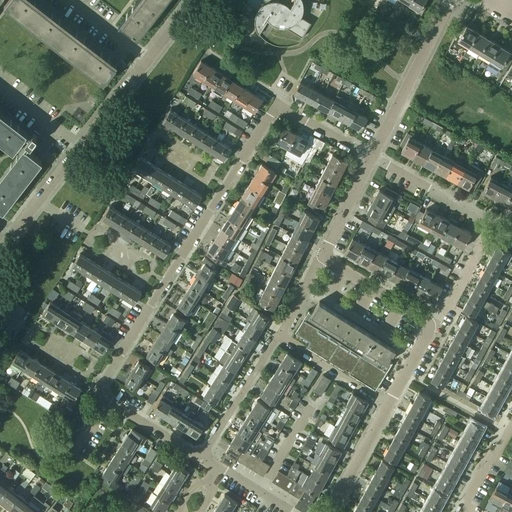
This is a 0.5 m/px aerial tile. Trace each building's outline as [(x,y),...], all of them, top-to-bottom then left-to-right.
[(9,9),(104,82),(118,64),(35,0),(7,0),(4,5),(9,9)] [(123,26),(138,38),(167,0),(138,0),(120,24),(123,26)] [(262,36),(268,41),(270,43),(273,44),(275,45),(278,46),(280,46),(283,47),(285,47),(288,47),(291,46),(298,45),(298,44),(302,38),(311,23),(301,16),(302,15),(302,13),(303,12),(303,10),(303,8),(303,6),(303,4),(303,3),(303,1),(302,0),(278,0),(277,0),(245,0),(245,2),(257,10),(257,11),(256,13),(255,14),(255,16),(255,23),(255,26),(256,28),(257,30),(258,31),(259,33),(261,35),(262,36)] [(410,0),(408,4),(422,13),(426,4),(424,3),(425,0),(410,0)] [(395,27),(410,36),(414,29),(399,20),(395,27)] [(462,43),(469,47),(478,32),(467,25),(466,26),(462,23),(449,47),(457,52),(462,43)] [(469,47),(479,54),(489,38),(478,32),(469,47)] [(479,54),(490,60),(499,45),(489,38),(479,54)] [(498,71),(503,74),(511,59),(511,56),(508,55),(510,51),(499,45),(490,60),(487,64),(498,71)] [(193,73),(203,80),(211,67),(201,61),(193,73)] [(203,80),(214,86),(221,74),(211,67),(203,80)] [(221,96),(224,93),(232,80),(221,74),(214,86),(211,90),(221,96)] [(224,93),(234,99),(242,87),(232,80),(224,93)] [(294,94),(305,100),(312,88),(300,82),(294,94)] [(234,99),(244,106),(252,93),(242,87),(234,99)] [(188,93),(193,96),(197,91),(192,88),(188,93)] [(305,100),(316,106),(323,94),(312,88),(305,100)] [(193,96),(198,99),(202,94),(197,91),(193,96)] [(244,106),(254,112),(262,100),(252,93),(244,106)] [(316,106),(327,112),(334,100),(323,94),(316,106)] [(183,101),(188,105),(191,100),(186,96),(183,101)] [(188,105),(193,108),(196,103),(191,100),(188,105)] [(208,106),(214,109),(217,104),(212,100),(208,106)] [(327,112),(338,118),(345,106),(334,100),(327,112)] [(214,109),(219,112),(222,107),(217,104),(214,109)] [(338,118),(349,124),(359,107),(353,104),(350,109),(345,106),(338,118)] [(349,124),(361,130),(367,118),(361,115),(364,110),(359,107),(349,124)] [(203,114),(208,117),(211,112),(206,109),(203,114)] [(163,122),(173,129),(180,117),(170,110),(163,122)] [(0,140),(13,151),(19,143),(26,135),(29,137),(31,135),(0,111),(0,140)] [(208,117),(213,121),(217,116),(211,112),(208,117)] [(229,119),(234,122),(237,116),(232,113),(229,119)] [(234,122),(244,128),(248,123),(237,116),(234,122)] [(173,129),(183,135),(191,123),(180,117),(173,129)] [(224,127),(229,130),(232,125),(227,122),(224,127)] [(183,135),(193,141),(201,129),(191,123),(183,135)] [(229,130),(234,133),(237,128),(232,125),(229,130)] [(277,142),(288,149),(296,134),(285,127),(277,142)] [(193,141),(203,148),(211,136),(201,129),(193,141)] [(21,145),(24,147),(28,150),(36,139),(35,138),(37,136),(33,132),(31,135),(29,137),(26,135),(19,143),(21,145)] [(401,152),(412,158),(420,143),(411,138),(413,136),(407,132),(400,145),(404,147),(401,152)] [(299,155),(305,144),(308,140),(296,134),(288,149),(299,155)] [(203,148),(214,154),(221,142),(211,136),(203,148)] [(214,154),(224,161),(232,149),(221,142),(214,154)] [(412,158),(423,164),(431,149),(420,143),(412,158)] [(305,158),(308,153),(311,147),(305,144),(299,155),(305,158)] [(308,153),(313,156),(317,148),(312,145),(311,147),(308,153)] [(0,177),(0,209),(3,212),(42,161),(28,150),(24,147),(0,177)] [(423,164),(435,170),(443,155),(431,149),(423,164)] [(304,161),(309,164),(313,156),(308,153),(305,158),(304,161)] [(332,154),(326,166),(342,173),(347,162),(332,154)] [(435,170),(446,176),(454,161),(443,155),(435,170)] [(277,169),(279,165),(281,163),(270,156),(266,162),(277,169)] [(133,169),(143,176),(151,164),(140,157),(133,169)] [(490,167),(495,170),(501,160),(496,157),(490,167)] [(446,176),(457,182),(465,168),(454,161),(446,176)] [(457,182),(468,189),(471,184),(476,187),(484,172),(468,163),(465,168),(457,182)] [(143,176),(153,182),(161,170),(151,164),(143,176)] [(255,175),(269,184),(276,173),(262,164),(255,175)] [(277,169),(284,173),(286,170),(279,165),(277,169)] [(326,166),(321,177),(336,185),(342,173),(326,166)] [(153,182),(164,189),(171,177),(161,170),(153,182)] [(248,186),(263,195),(269,184),(255,175),(248,186)] [(164,189),(174,195),(181,183),(171,177),(164,189)] [(321,177),(315,188),(330,196),(336,185),(321,177)] [(482,192),(494,198),(502,183),(490,177),(482,192)] [(174,195),(184,201),(192,189),(181,183),(174,195)] [(494,198),(505,204),(511,190),(511,188),(502,183),(494,198)] [(128,190),(133,193),(136,188),(131,184),(128,190)] [(242,197),(256,206),(263,195),(248,186),(242,197)] [(373,201),(388,209),(393,212),(395,207),(390,204),(397,193),(386,187),(383,192),(379,190),(373,201)] [(133,193),(138,196),(141,191),(136,188),(133,193)] [(307,204),(318,210),(320,205),(324,207),(330,196),(315,188),(307,204)] [(184,201),(194,208),(202,196),(192,189),(184,201)] [(122,198),(127,201),(131,196),(126,193),(122,198)] [(127,201),(133,204),(136,199),(131,196),(127,201)] [(148,202),(153,205),(156,200),(151,197),(148,202)] [(235,207),(249,216),(256,206),(242,197),(235,207)] [(153,205),(158,209),(161,204),(156,200),(153,205)] [(368,220),(382,228),(386,222),(382,220),(388,209),(373,201),(367,212),(371,215),(368,220)] [(411,206),(409,210),(415,213),(419,207),(414,204),(412,207),(411,206)] [(143,211),(148,214),(151,209),(146,206),(143,211)] [(102,219),(112,225),(120,213),(110,207),(102,219)] [(228,218),(243,227),(249,216),(235,207),(228,218)] [(148,214),(153,217),(156,212),(151,209),(148,214)] [(418,224),(429,230),(437,215),(426,209),(418,224)] [(168,215),(173,218),(177,213),(172,210),(168,215)] [(298,222),(313,230),(319,218),(304,211),(298,222)] [(112,225),(123,232),(130,220),(120,213),(112,225)] [(173,218),(179,221),(182,216),(177,213),(173,218)] [(429,230),(440,236),(449,221),(437,215),(429,230)] [(163,224),(168,227),(171,222),(166,218),(163,224)] [(221,229),(236,238),(243,227),(228,218),(221,229)] [(440,236),(452,242),(460,227),(456,225),(457,222),(450,218),(449,221),(440,236)] [(123,232),(133,238),(140,226),(130,220),(123,232)] [(371,232),(371,231),(374,227),(362,221),(359,226),(371,232)] [(168,227),(173,230),(176,225),(171,222),(168,227)] [(292,233),(308,241),(313,230),(298,222),(292,233)] [(133,238),(143,244),(150,232),(140,226),(133,238)] [(452,242),(463,248),(471,233),(460,227),(452,242)] [(215,239),(229,249),(236,238),(221,229),(215,239)] [(143,244),(153,251),(161,239),(150,232),(143,244)] [(287,245),(302,252),(308,241),(292,233),(287,245)] [(344,253),(356,260),(364,245),(353,238),(344,253)] [(153,251),(164,257),(171,245),(161,239),(153,251)] [(208,250),(222,259),(229,249),(215,239),(208,250)] [(281,256),(296,264),(302,252),(287,245),(281,256)] [(356,260),(367,266),(375,251),(364,245),(356,260)] [(492,256),(504,263),(510,252),(498,245),(492,256)] [(367,266),(378,272),(386,257),(375,251),(367,266)] [(72,266),(83,273),(90,260),(80,254),(72,266)] [(276,267),(291,275),(296,264),(281,256),(276,267)] [(486,267),(498,273),(504,263),(492,256),(486,267)] [(198,274),(210,281),(217,270),(219,266),(205,257),(202,262),(205,263),(198,274)] [(378,272),(389,278),(397,263),(386,257),(378,272)] [(83,273),(93,279),(100,267),(90,260),(83,273)] [(389,278),(400,284),(408,269),(397,263),(389,278)] [(93,279),(103,285),(111,273),(100,267),(93,279)] [(270,279),(285,286),(291,275),(276,267),(270,279)] [(480,277),(492,284),(498,273),(486,267),(480,277)] [(400,284),(411,290),(419,275),(408,269),(400,284)] [(103,285),(113,292),(121,280),(111,273),(103,285)] [(191,284),(203,292),(210,281),(198,274),(191,284)] [(411,290),(423,296),(431,281),(419,275),(411,290)] [(474,288),(486,294),(492,284),(480,277),(474,288)] [(264,290),(279,298),(285,286),(270,279),(264,290)] [(113,292),(123,298),(131,286),(121,280),(113,292)] [(67,286),(72,289),(75,284),(70,281),(67,286)] [(423,296),(434,302),(442,287),(431,281),(423,296)] [(72,289),(77,293),(80,288),(75,284),(72,289)] [(185,295),(196,302),(203,292),(191,284),(185,295)] [(123,298),(134,305),(141,292),(131,286),(123,298)] [(469,299),(481,305),(486,294),(474,288),(469,299)] [(258,302),(274,309),(279,298),(264,290),(258,302)] [(87,299),(92,302),(96,297),(91,294),(87,299)] [(178,306),(189,313),(196,302),(185,295),(178,306)] [(92,302),(98,305),(101,300),(96,297),(92,302)] [(463,309),(475,316),(481,305),(469,299),(463,309)] [(306,346),(375,390),(391,364),(388,362),(396,349),(319,301),(311,314),(308,312),(295,333),(309,342),(306,346)] [(53,320),(60,309),(50,302),(42,314),(43,314),(42,316),(48,320),(49,318),(53,320)] [(108,312),(113,315),(116,310),(111,307),(108,312)] [(62,328),(70,315),(60,309),(53,320),(56,323),(55,324),(62,328)] [(113,315),(118,318),(121,313),(116,310),(113,315)] [(251,321),(262,329),(269,318),(257,310),(251,321)] [(167,324),(178,331),(183,334),(186,329),(182,326),(185,320),(174,313),(167,324)] [(73,333),(80,322),(70,315),(62,328),(69,332),(70,331),(73,333)] [(466,316),(460,327),(472,333),(478,322),(466,316)] [(244,332),(255,339),(262,329),(251,321),(244,332)] [(82,341),(91,328),(80,322),(73,333),(76,335),(76,337),(82,341)] [(167,324),(160,335),(171,342),(178,331),(167,324)] [(460,327),(454,337),(466,344),(472,333),(460,327)] [(90,344),(93,346),(101,334),(91,328),(82,341),(89,345),(90,344)] [(206,338),(215,344),(221,333),(217,330),(213,328),(206,338)] [(96,349),(103,354),(103,352),(104,353),(113,337),(103,331),(101,334),(93,346),(97,348),(96,349)] [(237,343),(249,350),(255,339),(244,332),(237,343)] [(153,345),(165,352),(170,356),(173,350),(168,347),(171,342),(160,335),(153,345)] [(454,337),(449,348),(465,357),(471,347),(466,344),(454,337)] [(225,350),(242,361),(249,350),(237,343),(232,340),(225,350)] [(146,356),(158,363),(165,352),(153,345),(146,356)] [(443,359),(455,365),(460,368),(465,357),(449,348),(443,359)] [(224,364),(235,371),(242,361),(225,350),(218,361),(224,364)] [(23,369),(30,357),(19,351),(12,362),(13,362),(12,364),(18,368),(19,366),(23,369)] [(280,364),(293,372),(295,373),(302,362),(287,353),(280,364)] [(32,376),(40,363),(30,357),(23,369),(26,371),(25,372),(32,376)] [(437,369),(449,376),(455,365),(443,359),(437,369)] [(132,372),(143,379),(150,368),(139,361),(132,372)] [(40,385),(50,370),(40,363),(32,376),(38,380),(37,383),(40,385)] [(217,375),(228,382),(235,371),(224,364),(217,375)] [(274,374),(289,384),(290,384),(293,379),(290,377),(293,372),(280,364),(274,374)] [(499,376),(511,382),(511,379),(511,368),(505,365),(499,376)] [(306,379),(310,382),(317,371),(312,368),(306,379)] [(431,380),(443,387),(449,376),(437,369),(431,380)] [(52,389),(60,376),(50,370),(40,385),(44,388),(46,385),(52,389)] [(125,383),(136,390),(143,379),(132,372),(125,383)] [(274,374),(268,384),(281,392),(283,393),(289,384),(274,374)] [(313,391),(321,395),(331,379),(323,374),(313,391)] [(210,386),(222,393),(228,382),(217,375),(210,386)] [(61,398),(63,394),(70,383),(60,376),(52,389),(59,393),(57,395),(61,398)] [(493,386),(505,393),(511,382),(499,376),(493,386)] [(66,398),(72,402),(73,401),(81,389),(70,383),(63,394),(67,396),(66,398)] [(261,395),(275,404),(283,393),(281,392),(268,384),(261,395)] [(330,396),(335,399),(342,387),(337,384),(330,396)] [(203,396),(215,404),(222,393),(210,386),(203,396)] [(487,397),(499,403),(505,393),(493,386),(487,397)] [(147,401),(152,404),(159,393),(155,390),(154,389),(147,401)] [(293,400),(298,403),(300,399),(296,396),(299,392),(295,389),(290,398),(293,400)] [(413,403),(425,409),(431,398),(419,392),(413,403)] [(348,406),(361,413),(368,402),(352,393),(346,405),(348,406)] [(481,408),(493,414),(499,403),(487,397),(481,408)] [(153,410),(164,417),(171,405),(160,399),(153,410)] [(264,419),(263,420),(265,421),(272,409),(257,400),(250,411),(264,419)] [(289,406),(293,409),(298,403),(293,400),(289,406)] [(200,406),(208,411),(211,406),(203,401),(201,405),(200,406)] [(407,413),(419,420),(425,409),(413,403),(407,413)] [(164,417),(174,424),(182,412),(171,405),(164,417)] [(82,406),(79,411),(89,417),(93,412),(82,406)] [(342,416),(356,424),(361,413),(348,406),(342,416)] [(443,410),(455,417),(457,412),(445,406),(443,410)] [(79,411),(76,416),(86,422),(89,417),(79,411)] [(257,429),(261,432),(263,433),(266,427),(261,424),(263,420),(264,419),(250,411),(244,421),(257,429)] [(174,424),(185,430),(193,419),(182,412),(174,424)] [(401,424),(413,430),(419,420),(407,413),(401,424)] [(76,416),(73,421),(83,427),(86,422),(76,416)] [(336,427),(350,434),(356,424),(342,416),(337,426),(336,427)] [(315,424),(320,427),(324,420),(319,417),(315,424)] [(185,430),(196,437),(204,426),(193,419),(185,430)] [(276,427),(281,430),(285,423),(280,420),(276,427)] [(465,431),(477,437),(483,427),(471,420),(465,431)] [(73,421),(69,426),(80,432),(83,427),(73,421)] [(238,431),(251,439),(251,440),(253,441),(257,435),(259,436),(261,432),(257,429),(244,421),(238,431)] [(396,434),(408,441),(413,430),(401,424),(396,434)] [(328,437),(344,445),(350,434),(336,427),(337,426),(335,425),(328,437)] [(69,426),(66,431),(76,438),(80,432),(69,426)] [(121,444),(133,452),(135,448),(137,449),(141,443),(143,444),(146,438),(131,429),(128,434),(121,444)] [(66,431),(63,436),(73,443),(76,438),(66,431)] [(246,451),(247,452),(251,454),(257,444),(253,441),(251,440),(251,439),(238,431),(231,442),(232,443),(242,449),(246,451)] [(459,442),(471,448),(477,437),(465,431),(459,442)] [(390,445),(402,452),(408,441),(396,434),(390,445)] [(63,436),(60,441),(70,448),(73,443),(63,436)] [(303,445),(309,448),(312,441),(307,438),(303,445)] [(57,447),(67,453),(70,448),(60,441),(57,447)] [(321,455),(335,462),(341,451),(326,442),(319,454),(321,455)] [(454,452),(466,459),(471,448),(459,442),(454,452)] [(231,466),(236,459),(242,449),(232,443),(221,460),(231,466)] [(121,444),(115,455),(128,463),(132,456),(131,455),(133,452),(121,444)] [(384,456),(396,462),(402,452),(390,445),(384,456)] [(259,454),(264,457),(268,450),(263,447),(259,454)] [(144,459),(150,463),(157,452),(151,449),(144,459)] [(236,459),(241,462),(247,452),(246,451),(242,449),(236,459)] [(241,462),(246,466),(253,456),(251,454),(247,452),(241,462)] [(448,463),(460,469),(466,459),(454,452),(448,463)] [(115,455),(109,465),(120,472),(125,475),(131,465),(128,463),(115,455)] [(315,465),(329,473),(335,462),(321,455),(315,465)] [(246,466),(252,469),(258,459),(253,456),(246,466)] [(252,469),(257,473),(264,462),(258,459),(252,469)] [(376,470),(388,477),(394,466),(382,459),(376,470)] [(257,473),(263,476),(269,466),(264,462),(257,473)] [(442,474),(454,480),(460,469),(448,463),(442,474)] [(176,464),(170,475),(181,482),(184,478),(185,479),(189,473),(188,472),(176,464)] [(101,479),(116,489),(119,485),(116,482),(120,476),(118,476),(120,472),(109,465),(102,475),(103,476),(101,479)] [(310,476),(323,483),(329,473),(315,465),(310,476)] [(18,488),(22,491),(36,472),(28,466),(23,472),(29,477),(27,479),(21,483),(18,488)] [(288,473),(293,476),(297,469),(292,466),(288,473)] [(370,481),(382,487),(388,477),(376,470),(370,481)] [(272,482),(289,492),(295,481),(278,471),(272,482)] [(436,485),(448,491),(454,480),(442,474),(436,485)] [(170,475),(163,485),(176,493),(181,486),(179,485),(181,482),(170,475)] [(302,486),(306,488),(316,494),(317,494),(323,483),(310,476),(308,475),(302,486)] [(0,498),(9,487),(0,479),(0,498)] [(289,492),(294,495),(300,485),(295,481),(289,492)] [(365,492),(376,498),(382,487),(370,481),(365,492)] [(157,495),(169,502),(171,499),(172,500),(176,493),(163,485),(157,495)] [(294,495),(299,498),(299,499),(306,488),(302,486),(300,485),(294,495)] [(499,507),(507,492),(496,486),(490,498),(493,500),(492,503),(499,507)] [(0,502),(8,508),(19,494),(22,491),(18,488),(15,491),(9,487),(0,498),(0,502)] [(295,506),(304,511),(305,511),(316,494),(306,488),(299,499),(299,498),(295,506)] [(428,499),(440,505),(446,494),(434,488),(428,499)] [(359,502),(371,509),(376,498),(365,492),(359,502)] [(511,510),(511,508),(511,494),(507,492),(499,507),(506,511),(507,508),(511,510)] [(8,508),(12,511),(21,511),(29,502),(32,499),(27,496),(25,499),(19,494),(8,508)] [(224,494),(218,505),(229,511),(231,511),(237,503),(236,502),(224,494)] [(164,511),(168,507),(167,506),(169,502),(157,495),(150,505),(161,511),(164,511)] [(423,510),(427,511),(436,511),(440,505),(428,499),(423,510)] [(21,511),(44,511),(50,506),(45,502),(39,510),(29,502),(21,511)] [(353,511),(368,511),(371,509),(359,502),(353,511)]
